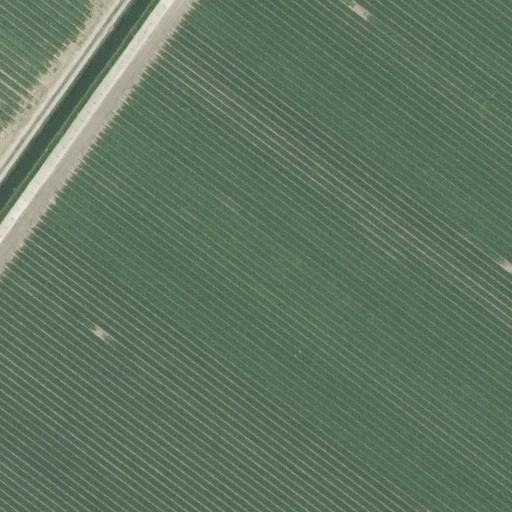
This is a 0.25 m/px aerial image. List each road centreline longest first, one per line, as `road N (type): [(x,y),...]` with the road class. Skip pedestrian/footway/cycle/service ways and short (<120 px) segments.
road 1 (track): [(170,0),(0,238)]
road 2 (unknown): [(0,169),(121,0)]
